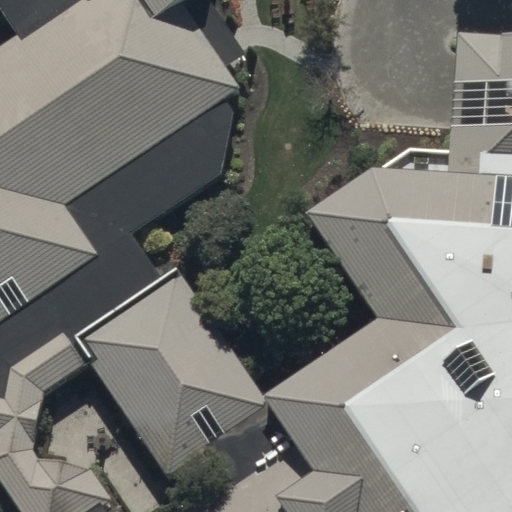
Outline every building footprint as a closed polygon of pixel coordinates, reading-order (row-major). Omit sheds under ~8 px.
[(218,0),(68,0),(0,46),(0,333),(96,269),(56,211),(246,86),(213,25),(218,0)] [(511,511),(511,54),(465,50),(454,205),(385,201),(313,244),(382,346),(271,418),(294,463),(208,511),(511,511)] [(227,183),(246,86),(56,211),(96,269),(0,333),(0,389),(76,346),(160,290),(132,247),(227,183)] [(271,418),(178,278),(160,290),(76,346),(96,380),(163,489),(271,418)] [(76,346),(0,389),(0,494),(12,511),(109,511),(95,484),(38,477),(48,411),(96,380),(76,346)]
